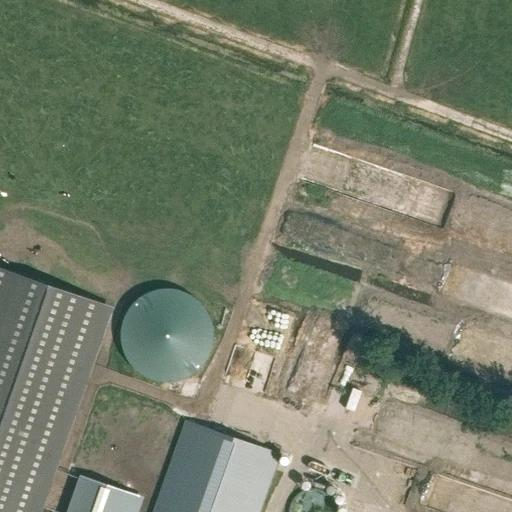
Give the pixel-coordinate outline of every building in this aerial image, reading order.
[(276,262),(270,281),(299,290),(305,272),(276,262)] [(41,511),(113,308),(0,268),(0,511),(41,511)] [(275,353),(294,344),(289,331),(270,339),(275,353)] [(265,390),(272,370),(259,366),(252,386),(265,390)] [(258,511),(279,454),(184,421),(151,511),(258,511)] [(137,511),(143,497),(79,475),(66,511),(137,511)] [(141,511),(148,511),(152,501),(145,499),(141,511)]
